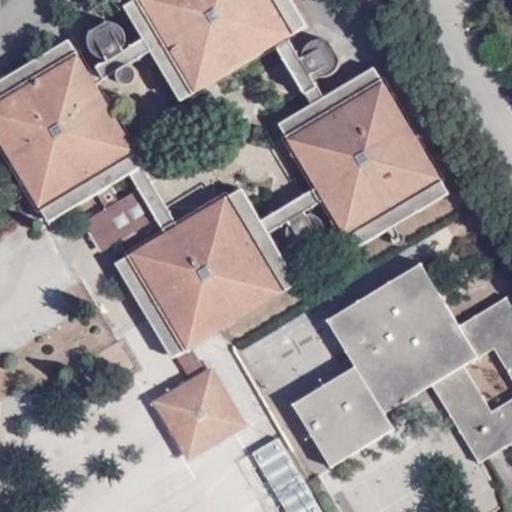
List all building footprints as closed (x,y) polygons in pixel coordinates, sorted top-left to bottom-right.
[(292,0),(137,0),(127,7),(145,38),(154,51),(183,101),(277,45),(290,37),(308,26),(292,0)] [(107,62),(126,51),(124,46),(127,37),(121,26),(111,22),(89,36),(90,49),(95,56),(107,62)] [(304,62),(290,37),(277,45),(313,105),(325,97),(312,75),(304,62)] [(154,51),(145,38),(126,51),(107,62),(89,72),(97,86),(119,72),(131,65),(154,51)] [(132,174),(143,167),(145,166),(97,86),(89,72),(70,40),(0,82),(0,136),(51,222),(132,174)] [(306,51),(304,62),(312,75),(322,77),(331,76),(338,68),(341,58),(330,42),(320,40),(312,43),(306,51)] [(139,71),(131,65),(119,72),(121,83),(127,87),(134,88),(141,79),(139,71)] [(325,97),(313,105),(281,124),(318,187),(326,201),(355,249),(450,193),(376,68),(325,97)] [(167,235),(179,227),(143,167),(132,174),(141,189),(158,219),(167,235)] [(326,201),(318,187),(262,221),(270,234),(290,222),(305,213),(326,201)] [(270,234),(262,221),(243,188),(179,227),(167,235),(117,263),(174,359),(177,357),(193,347),(299,284),(270,234)] [(101,253),(158,219),(141,189),(84,223),(101,253)] [(319,217),(305,213),(290,222),(287,237),(292,247),(304,253),(326,240),(326,227),(319,217)] [(386,414),(432,387),(465,366),(479,358),(460,326),(422,263),(328,320),(356,367),(358,368),(386,414)] [(465,366),(432,387),(480,463),(511,443),(511,304),(508,297),(460,326),(479,358),(495,349),(511,377),(511,399),(493,412),(465,366)] [(207,370),(193,347),(177,357),(191,380),(207,370)] [(214,365),(207,370),(191,380),(155,402),(190,461),(250,425),(214,365)] [(396,430),(386,414),(358,368),(356,367),(294,406),(332,469),(396,430)] [(254,452),(288,511),(321,511),(278,438),(254,452)]
